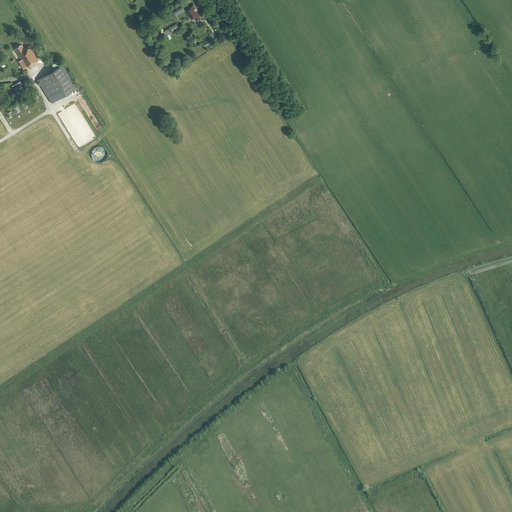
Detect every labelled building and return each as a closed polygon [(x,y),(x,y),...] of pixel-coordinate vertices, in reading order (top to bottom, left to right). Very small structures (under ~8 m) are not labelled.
[(174,13),(184,7),(181,3),(172,9),(174,13)] [(196,20),(200,18),(198,14),(199,14),(193,5),(185,10),(191,19),(194,17),(196,20)] [(176,24),(169,28),(162,32),(165,36),(167,35),(167,36),(179,28),(176,24)] [(16,48),(15,49),(26,68),(35,63),(35,62),(38,60),(29,45),(24,49),(22,45),(20,45),(20,44),(15,47),(16,48)] [(62,64),(57,67),(37,80),(51,103),(76,87),(62,64)] [(32,85),(29,81),(22,85),(20,81),(16,83),(20,91),(22,89),(23,91),(26,90),(28,94),(35,89),(33,85),(32,85)] [(99,145),(103,155),(111,152),(107,142),(99,145)]
